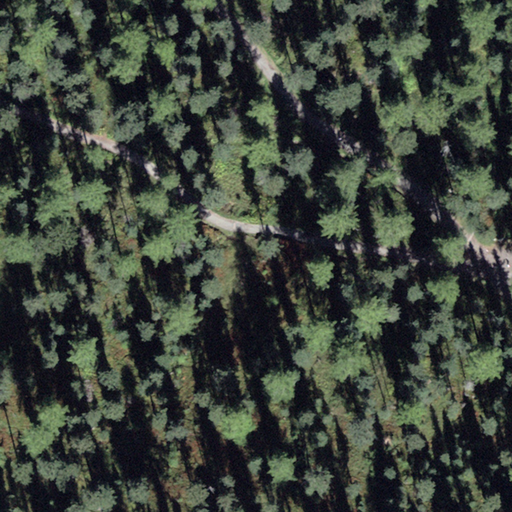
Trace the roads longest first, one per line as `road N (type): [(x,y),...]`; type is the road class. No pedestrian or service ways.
road 1 (track): [(511,271),(240,226),(210,216),(154,162),(0,103)]
road 2 (track): [(212,0),(305,114),(455,223),(489,268)]
